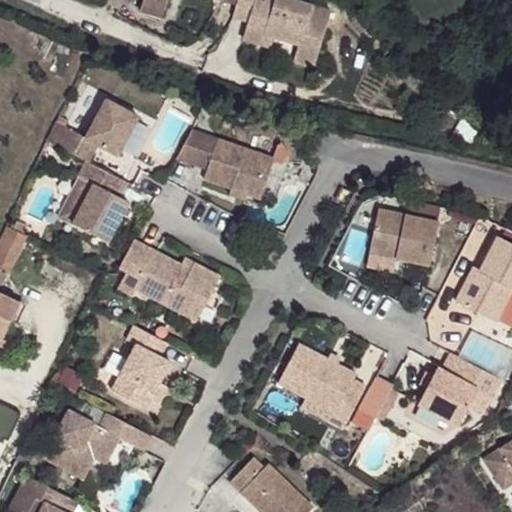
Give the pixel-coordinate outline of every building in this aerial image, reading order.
[(143,0),(141,11),(163,17),(168,0),(224,0),(237,4),(252,9),(249,20),(244,39),(261,44),(265,35),(283,41),(298,45),(294,60),(314,67),(331,11),(296,0),(143,0)] [(237,4),(233,16),(249,20),(252,9),(237,4)] [(298,45),(283,41),(278,55),(294,60),(298,45)] [(409,83),(415,73),(402,61),(394,69),(409,83)] [(437,95),(415,73),(409,83),(419,90),(423,95),(417,107),(429,112),(437,95)] [(49,135),(89,154),(91,155),(98,142),(92,139),(94,135),(100,137),(120,147),(140,107),(107,91),(96,112),(87,130),(71,121),(58,115),(49,135)] [(238,182),(255,188),(268,192),(282,151),(196,121),(184,145),(215,156),(209,171),(238,182)] [(91,155),(89,154),(81,171),(97,178),(77,219),(114,237),(134,195),(123,190),(131,174),(91,155)] [(62,213),(77,219),(97,178),(81,171),(62,213)] [(253,193),(255,188),(238,182),(236,187),(253,193)] [(353,184),(344,203),(366,213),(374,195),(353,184)] [(382,248),(411,253),(443,260),(452,216),(390,204),(382,248)] [(0,348),(21,304),(19,303),(24,294),(5,284),(28,234),(10,226),(0,247),(0,348)] [(141,232),(126,261),(134,264),(125,282),(139,289),(143,281),(205,312),(228,266),(201,253),(197,260),(188,255),(141,232)] [(490,274),(484,271),(471,296),(493,308),(511,318),(511,315),(511,233),(496,264),(490,274)] [(408,269),(411,253),(382,248),(379,263),(408,269)] [(197,260),(201,253),(191,249),(188,255),(197,260)] [(489,261),(484,271),(490,274),(496,264),(489,261)] [(511,315),(511,318),(493,308),(486,321),(504,331),(510,333),(511,332),(511,315)] [(175,340),(142,322),(133,337),(142,341),(117,388),(152,407),(165,381),(177,360),(167,354),(175,340)] [(374,371),(354,361),(344,356),(314,342),(294,381),(323,396),(353,411),(348,419),(362,426),(384,382),(371,376),(374,371)] [(508,395),(511,387),(511,372),(467,348),(457,366),(452,364),(449,370),(442,384),(433,401),(473,422),(483,404),(492,387),(508,395)] [(344,356),(354,361),(356,356),(347,351),(344,356)] [(442,384),(449,370),(443,367),(436,380),(442,384)] [(390,373),(367,419),(383,427),(390,414),(405,385),(407,381),(390,373)] [(165,381),(152,407),(159,411),(173,385),(165,381)] [(413,389),(405,385),(390,414),(397,417),(402,407),(404,408),(413,389)] [(505,401),(508,395),(492,387),(483,404),(492,410),(505,401)] [(161,434),(116,411),(84,394),(52,455),(92,477),(103,455),(114,462),(128,435),(153,449),(161,434)] [(319,404),(348,419),(353,411),(323,396),(319,404)] [(0,435),(9,440),(12,441),(25,415),(0,402),(0,435)] [(511,434),(486,449),(504,479),(511,474),(511,434)] [(0,435),(0,441),(6,444),(9,440),(0,435)] [(246,481),(257,493),(274,511),(328,511),(286,465),(281,469),(272,458),(246,481)] [(59,485),(38,474),(19,511),(20,511),(84,511),(90,501),(59,485)]
